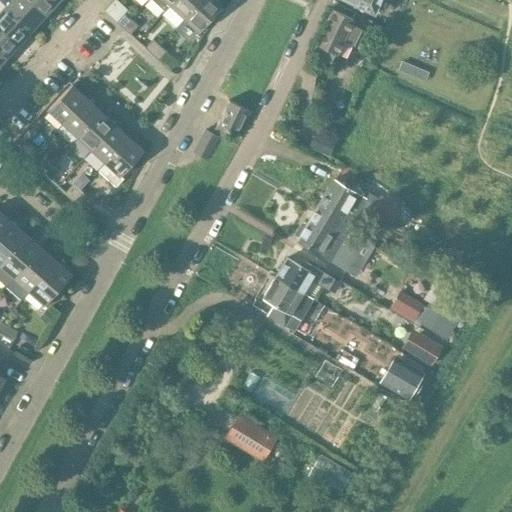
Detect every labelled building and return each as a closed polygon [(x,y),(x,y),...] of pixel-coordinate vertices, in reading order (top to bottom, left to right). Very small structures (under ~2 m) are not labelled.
[(45,16),(27,0),(11,0),(6,6),(32,31),(45,16)] [(58,2),(55,0),(27,0),(45,16),(58,2)] [(151,0),(164,12),(170,6),(175,0),(151,0)] [(184,19),(201,0),(175,0),(170,6),(184,19)] [(199,33),(223,6),(216,0),(201,0),(184,19),(199,33)] [(345,0),(372,12),(377,0),(345,0)] [(32,31),(6,6),(0,12),(0,27),(19,44),(32,31)] [(317,44),(313,53),(330,61),(334,53),(336,54),(346,59),(353,45),(360,29),(365,32),(370,22),(355,15),(353,18),(353,20),(333,10),(316,43),(317,44)] [(123,28),(131,20),(124,14),(116,22),(123,28)] [(130,35),(138,26),(131,20),(123,28),(130,35)] [(19,44),(0,27),(0,53),(6,59),(19,44)] [(151,55),(159,46),(153,40),(145,49),(151,55)] [(158,61),(166,52),(159,46),(151,55),(158,61)] [(62,124),(86,98),(72,85),(48,111),(62,124)] [(76,138),(101,111),(86,98),(62,124),(76,138)] [(236,135),(248,110),(228,100),(212,132),(223,137),(226,130),(236,135)] [(91,151),(115,124),(101,111),(76,138),(91,151)] [(333,114),(326,130),(337,135),(344,119),(333,114)] [(105,164),(129,137),(115,124),(91,151),(105,164)] [(206,159),(219,137),(205,130),(193,152),(206,159)] [(120,176),(143,151),(129,137),(105,164),(98,171),(115,187),(123,179),(120,176)] [(30,160),(37,151),(31,145),(23,154),(30,160)] [(45,158),(37,167),(44,173),(52,164),(62,153),(55,147),(45,158)] [(51,179),(59,171),(52,164),(44,173),(51,179)] [(396,210),(369,194),(365,199),(333,179),(314,210),(347,230),(362,206),(371,211),(369,213),(388,224),(396,210)] [(72,199),(80,190),(73,184),(65,193),(72,199)] [(79,205),(86,197),(80,190),(72,199),(79,205)] [(329,260),(347,230),(314,210),(296,240),(329,260)] [(0,232),(10,221),(0,212),(0,232)] [(0,262),(25,234),(10,221),(0,232),(0,262)] [(0,281),(5,286),(40,248),(25,234),(0,262),(0,281)] [(21,300),(28,291),(55,261),(40,248),(5,286),(21,300)] [(277,274),(275,277),(302,294),(310,281),(327,291),(327,290),(333,280),(305,263),(303,268),(286,258),(283,263),(277,274)] [(44,305),(70,275),(55,261),(28,291),(44,305)] [(364,277),(343,264),(336,275),(357,288),(364,277)] [(283,325),(302,294),(275,277),(262,298),(276,306),(269,316),(283,325)] [(413,319),(421,307),(398,293),(391,305),(413,319)] [(420,323),(443,337),(460,307),(438,294),(420,323)] [(47,308),(39,317),(46,324),(54,315),(47,308)] [(0,344),(9,349),(15,338),(0,330),(0,344)] [(442,347),(415,331),(407,344),(434,360),(442,347)] [(400,358),(386,384),(409,397),(413,390),(421,376),(424,371),(400,358)] [(239,416),(226,437),(261,459),(274,438),(239,416)]
